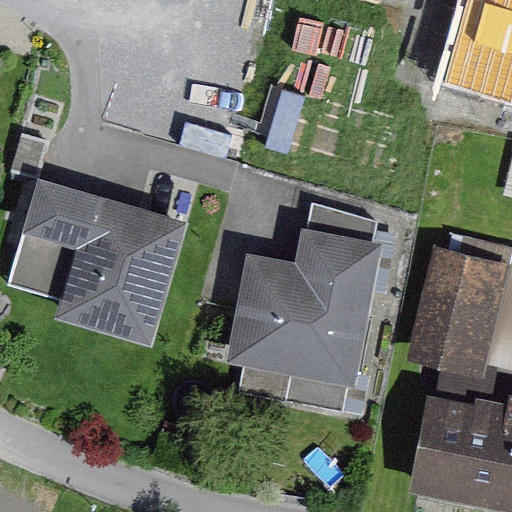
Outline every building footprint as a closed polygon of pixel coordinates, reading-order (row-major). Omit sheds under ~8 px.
[(511,0),(463,0),(441,86),(511,104),(511,0)] [(0,87),(9,51),(0,49),(0,87)] [(184,210),(86,186),(56,311),(154,334),(184,210)] [(511,251),(454,243),(439,351),(511,361),(511,251)] [(381,265),(254,247),(238,356),(365,374),(381,265)] [(511,403),(440,390),(420,488),(511,505),(511,403)]
